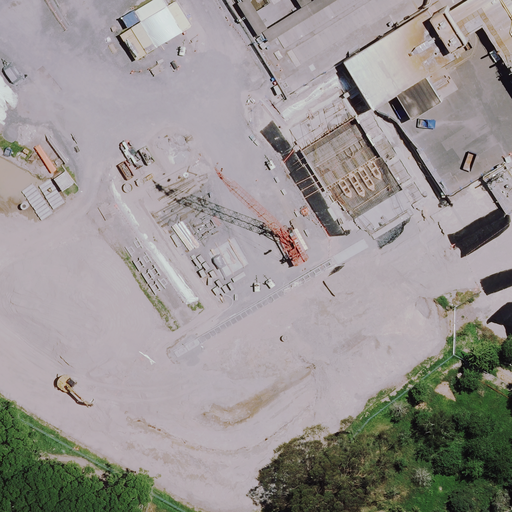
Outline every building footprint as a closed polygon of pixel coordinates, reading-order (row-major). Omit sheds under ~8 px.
[(63,0),(44,0),(72,44),(86,36),(63,0)] [(158,0),(151,0),(108,28),(155,98),(203,67),(158,0)] [(331,0),(229,0),(259,46),(331,0)] [(511,0),(468,0),(511,73),(511,0)] [(437,7),(347,63),(380,117),(471,61),(437,7)]
